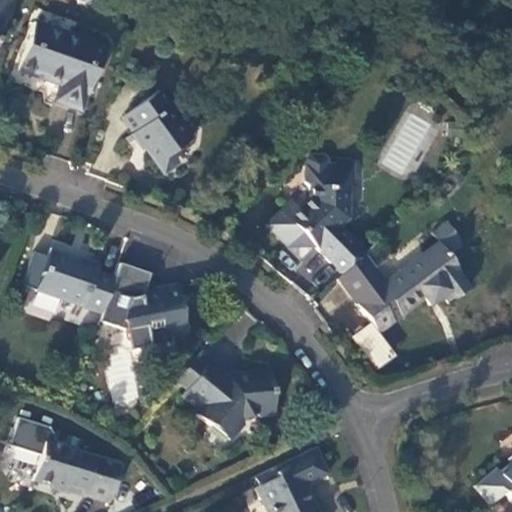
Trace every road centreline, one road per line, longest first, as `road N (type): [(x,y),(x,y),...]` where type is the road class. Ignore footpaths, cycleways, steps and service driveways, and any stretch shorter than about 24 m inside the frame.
road 1 (residential): [(361,417),(263,282),(166,228),(0,166)]
road 2 (residential): [(361,417),(511,365)]
